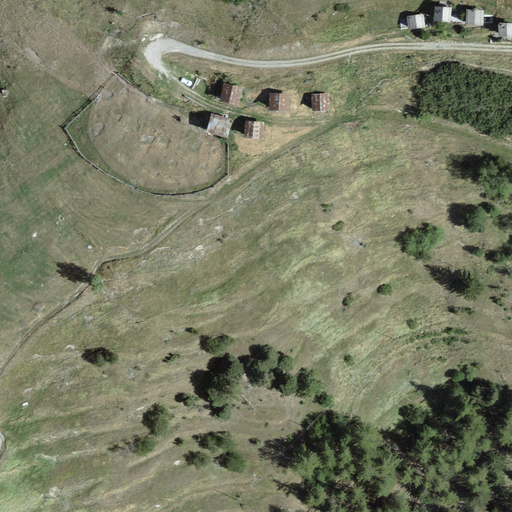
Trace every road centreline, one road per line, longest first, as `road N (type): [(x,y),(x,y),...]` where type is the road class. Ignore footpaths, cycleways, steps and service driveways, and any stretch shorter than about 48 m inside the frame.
road 1 (track): [(363,50),(266,66),(156,46),(151,55),(159,66)]
road 2 (track): [(511,47),(363,50)]
